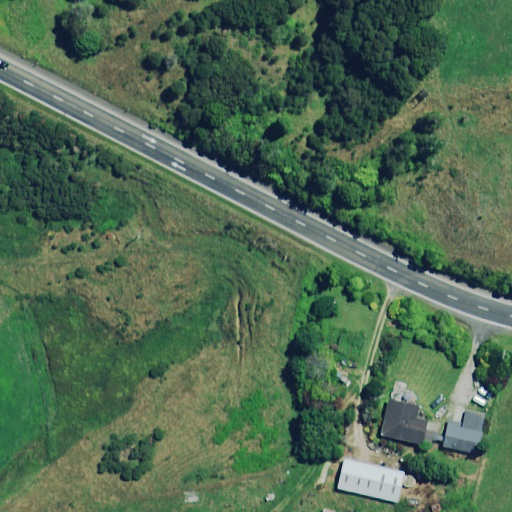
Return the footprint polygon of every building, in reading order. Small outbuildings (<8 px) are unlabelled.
[(422,420),(408,416),(411,403),(380,394),(370,434),(415,446),(416,442),(420,428),(422,420)] [(458,413),(454,426),(472,431),(476,418),(458,413)] [(442,423),(435,448),(465,456),(472,431),(454,426),(442,423)] [(430,431),(420,428),(416,442),(426,444),(430,431)] [(392,470),(331,457),(325,487),(386,499),(392,470)]
